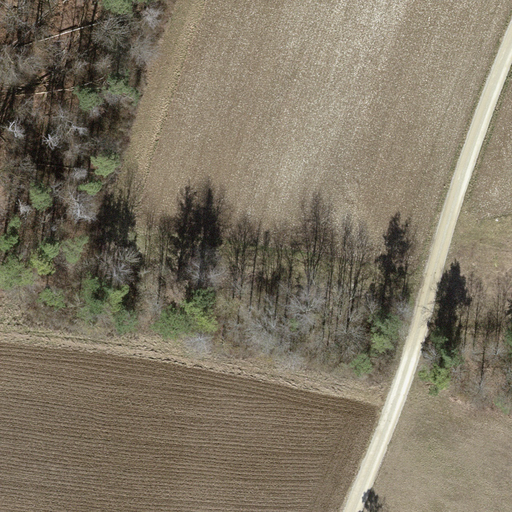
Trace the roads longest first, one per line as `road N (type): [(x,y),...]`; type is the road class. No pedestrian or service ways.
road 1 (track): [(511,47),(450,222),(401,397),(355,511)]
road 2 (track): [(0,325),(401,397)]
